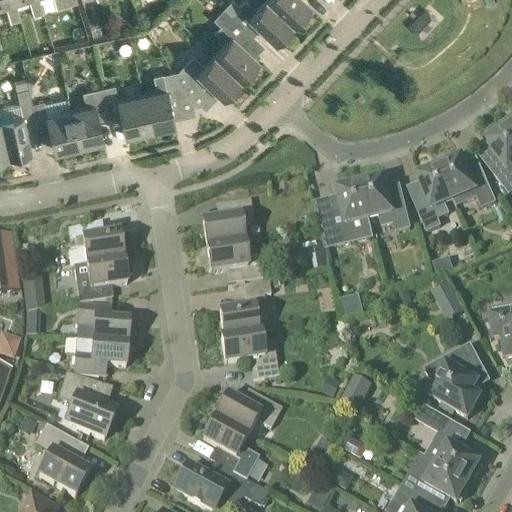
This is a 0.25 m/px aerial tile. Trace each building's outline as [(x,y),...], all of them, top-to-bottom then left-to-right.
[(13,0),(0,0),(0,3),(4,3),(10,22),(20,19),(13,0)] [(28,0),(33,15),(43,12),(39,0),(28,0)] [(39,0),(43,12),(39,0),(53,0),(56,8),(77,2),(76,0),(39,0)] [(224,7),(249,31),(256,23),(275,40),(292,22),(268,0),(263,0),(256,8),(247,1),(243,0),(242,0),(231,13),(224,7)] [(268,0),(292,22),(309,4),(305,0),(268,0)] [(224,42),(214,53),(240,77),(257,59),(239,42),(249,31),(224,7),(213,18),(219,25),(213,32),(224,42)] [(426,10),(412,26),(421,35),(436,20),(426,10)] [(214,53),(203,64),(193,54),(178,69),(196,87),(204,78),(223,96),(240,77),(214,53)] [(165,88),(141,93),(149,128),(174,123),(168,98),(187,94),(172,71),(162,73),(165,88)] [(0,117),(8,155),(15,153),(16,158),(31,155),(24,124),(36,122),(31,103),(28,87),(26,78),(20,79),(22,89),(16,90),(19,102),(0,106),(0,117)] [(114,84),(103,87),(108,111),(119,109),(125,134),(149,128),(141,93),(117,99),(114,84)] [(84,106),(70,109),(78,144),(103,139),(97,114),(108,111),(103,87),(82,91),(84,106)] [(43,100),(31,103),(36,122),(37,127),(48,125),(54,150),(78,144),(70,109),(68,98),(44,103),(43,100)] [(0,156),(8,155),(0,117),(0,156)] [(509,126),(503,131),(511,143),(511,119),(507,124),(509,126)] [(511,143),(503,131),(496,136),(494,134),(484,142),(486,144),(484,146),(503,170),(492,178),(507,197),(511,193),(511,143)] [(445,167),(437,171),(452,204),(461,200),(464,206),(475,201),(480,212),(493,206),(484,183),(471,189),(460,161),(456,162),(455,159),(444,164),(445,167)] [(452,204),(437,171),(430,174),(429,171),(417,176),(418,179),(416,180),(427,208),(415,213),(425,236),(438,230),(435,222),(447,218),(442,208),(452,204)] [(367,186),(359,188),(368,223),(378,220),(380,230),(392,227),(394,235),(408,232),(402,208),(389,211),(382,182),(379,182),(378,179),(366,182),(367,186)] [(336,250),(372,241),(368,223),(359,188),(351,189),(350,186),(338,189),(339,193),(336,193),(341,215),(328,218),(336,250)] [(201,225),(206,250),(243,245),(240,228),(252,226),(249,203),(222,207),(225,221),(201,225)] [(68,244),(81,242),(85,267),(122,261),(118,236),(95,239),(93,227),(66,231),(68,244)] [(0,263),(10,265),(13,235),(0,234),(0,263)] [(243,245),(206,250),(210,276),(232,273),(235,286),(261,282),(258,259),(245,261),(243,245)] [(122,266),(122,261),(85,267),(72,269),(74,285),(78,306),(112,301),(110,289),(126,287),(124,278),(130,277),(128,265),(122,266)] [(442,277),(438,265),(431,267),(435,279),(442,277)] [(281,284),(272,286),(273,294),(282,293),(281,284)] [(219,341),(220,341),(259,335),(259,334),(256,335),(255,323),(266,321),(262,299),(270,298),(268,286),(242,290),(246,311),(218,315),(222,340),(219,341)] [(431,295),(436,304),(452,296),(447,287),(431,295)] [(407,294),(394,298),(396,307),(410,303),(407,294)] [(44,313),(42,301),(23,303),(24,316),(25,316),(39,314),(44,313)] [(92,332),(91,344),(126,347),(128,324),(103,321),(104,309),(77,307),(75,331),(92,332)] [(511,317),(490,322),(493,344),(501,343),(505,364),(511,362),(511,317)] [(259,335),(220,341),(223,367),(249,363),(252,384),(277,380),(272,346),(261,347),(259,335)] [(73,356),(72,379),(73,379),(98,381),(99,369),(124,371),(126,347),(91,344),(90,357),(73,356)] [(471,377),(481,371),(469,349),(423,373),(432,389),(427,399),(466,422),(479,401),(470,396),(476,386),(468,381),(471,377)] [(10,375),(0,370),(0,392),(4,394),(10,375)] [(73,379),(72,379),(64,377),(56,402),(72,408),(64,427),(103,443),(113,418),(99,413),(106,389),(73,379)] [(339,387),(328,381),(320,397),(331,403),(339,387)] [(343,397),(338,406),(356,415),(361,407),(343,397)] [(226,399),(214,421),(247,439),(255,425),(269,433),(280,412),(253,398),(247,410),(226,399)] [(439,436),(446,423),(423,409),(415,424),(437,437),(438,438),(439,436)] [(24,421),(16,434),(28,441),(35,428),(24,421)] [(204,433),(207,434),(201,444),(222,456),(215,468),(221,471),(244,484),(256,460),(240,452),(247,439),(214,421),(213,423),(209,422),(204,433)] [(45,428),(45,429),(34,448),(49,457),(37,480),(74,500),(88,474),(78,468),(87,451),(45,428)] [(423,461),(466,486),(470,480),(473,481),(481,468),(467,460),(470,454),(462,450),(442,438),(436,449),(432,446),(424,460),(423,461)] [(344,456),(351,444),(345,440),(338,453),(344,456)] [(324,460),(314,452),(310,458),(321,465),(324,460)] [(429,465),(412,496),(422,502),(429,491),(455,506),(456,503),(459,505),(466,494),(463,492),(466,486),(423,461),(422,461),(429,465)] [(204,511),(212,511),(218,504),(229,510),(238,507),(241,501),(260,511),(268,497),(244,484),(221,471),(215,484),(187,469),(180,482),(183,486),(177,497),(204,511)] [(335,488),(342,476),(331,470),(325,482),(335,488)] [(311,497),(325,505),(331,494),(318,486),(311,497)] [(416,511),(422,502),(412,496),(401,490),(394,502),(404,508),(402,511),(416,511)] [(54,511),(29,498),(21,511),(54,511)]
